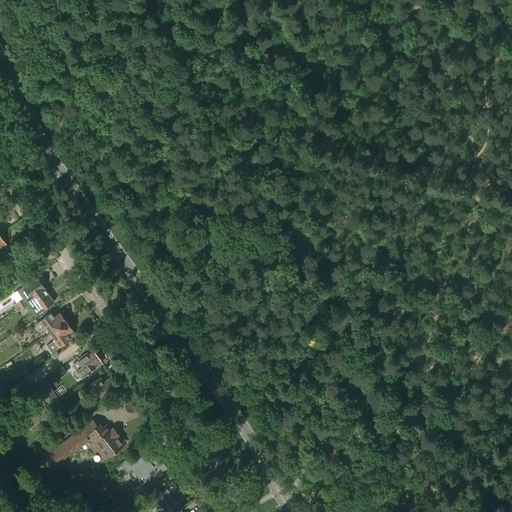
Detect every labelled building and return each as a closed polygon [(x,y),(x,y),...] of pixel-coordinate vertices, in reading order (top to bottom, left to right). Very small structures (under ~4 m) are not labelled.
[(27,300),(44,288),(41,283),(42,280),(40,278),(37,278),(37,277),(19,289),(27,300)] [(45,288),(44,288),(27,300),(26,301),(36,314),(54,301),(44,288),(45,288)] [(16,308),(24,302),(22,298),(12,305),(16,311),(17,310),(16,308)] [(17,310),(16,311),(17,312),(27,305),(24,302),(16,308),(17,310)] [(51,332),(66,321),(60,313),(53,317),(50,313),(36,324),(40,329),(46,325),(51,332)] [(75,334),(72,329),(66,321),(51,332),(56,339),(54,341),(58,347),(70,338),(75,334)] [(88,353),(73,364),(77,369),(76,370),(81,377),(102,362),(99,359),(100,359),(94,351),(89,354),(88,353)] [(23,377),(30,372),(26,366),(18,371),(23,377)] [(100,377),(88,386),(93,393),(95,391),(100,398),(116,386),(115,385),(117,383),(113,377),(110,379),(109,377),(103,381),(100,377)] [(49,382),(37,389),(49,407),(60,401),(49,382)] [(60,403),(52,409),(55,414),(64,408),(60,403)] [(52,416),(45,406),(26,421),(33,430),(52,416)] [(75,434),(50,452),(57,462),(88,438),(85,435),(89,432),(95,441),(93,443),(104,458),(122,445),(116,437),(118,435),(113,428),(109,431),(105,425),(99,429),(93,420),(83,427),(84,428),(75,435),(75,434)] [(121,463),(133,479),(143,471),(149,479),(166,467),(155,452),(151,455),(144,446),(121,463)] [(157,487),(144,496),(152,507),(159,502),(164,509),(183,495),(174,482),(161,492),(157,487)] [(140,498),(134,502),(138,506),(143,502),(140,498)]
